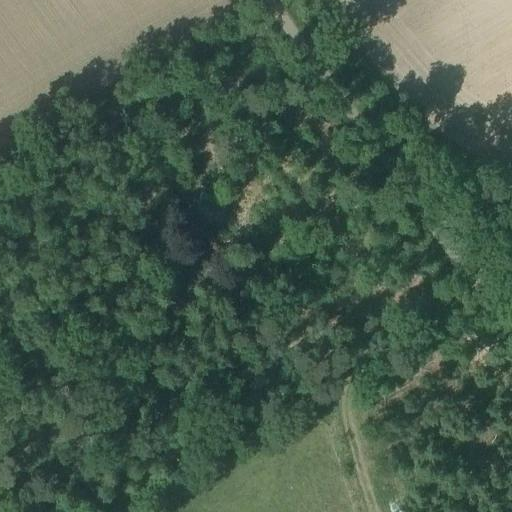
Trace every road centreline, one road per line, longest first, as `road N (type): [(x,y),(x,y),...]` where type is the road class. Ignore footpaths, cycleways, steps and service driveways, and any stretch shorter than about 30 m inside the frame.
road 1 (unclassified): [(280,0),(511,318)]
road 2 (track): [(487,283),(355,375),(346,391),(377,511)]
